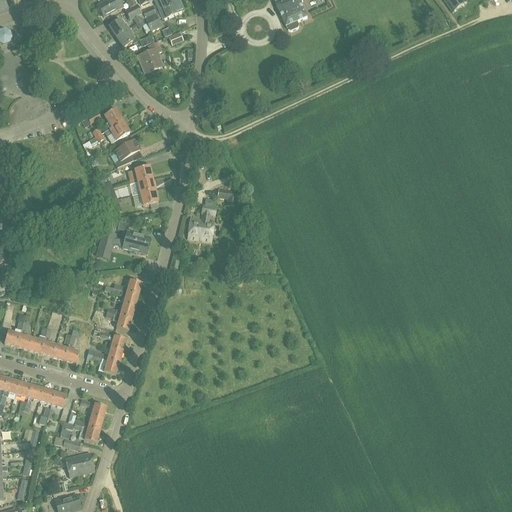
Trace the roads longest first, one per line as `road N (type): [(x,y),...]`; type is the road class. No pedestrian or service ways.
road 1 (residential): [(188,127),(218,139),(511,10)]
road 2 (residential): [(126,398),(185,182),(188,127)]
road 3 (residential): [(124,73),(66,109),(0,135)]
road 4 (residential): [(126,398),(0,362)]
road 5 (residential): [(188,127),(201,44),(198,0)]
